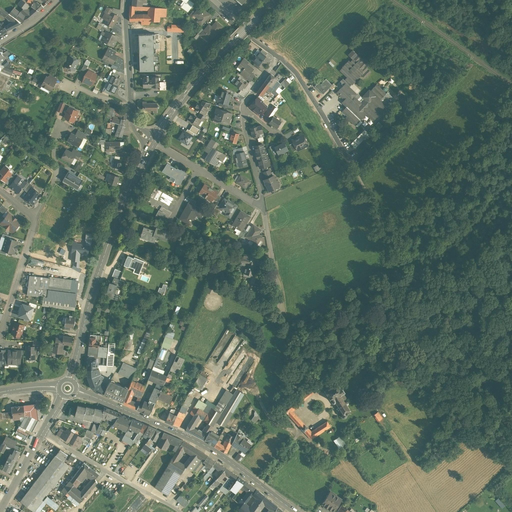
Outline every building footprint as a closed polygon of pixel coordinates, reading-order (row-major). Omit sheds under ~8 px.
[(25,13),(24,11),(26,8),(26,9),(28,7),(29,5),(26,3),(21,0),(20,0),(18,3),(24,9),(21,12),(24,15),(25,13)] [(181,0),(184,2),(181,6),(180,7),(188,12),(194,4),(188,0),(181,0)] [(35,4),(34,3),(31,6),(35,9),(39,11),(44,7),(41,4),(40,4),(37,2),(35,4)] [(15,19),(9,14),(0,7),(0,12),(0,13),(5,17),(12,23),(17,20),(15,19)] [(160,8),(149,7),(148,15),(152,16),(152,21),(158,22),(159,17),(160,8)] [(195,13),(194,13),(195,14),(193,15),(199,20),(197,21),(201,25),(209,15),(200,7),(195,13)] [(24,15),(21,12),(19,15),(14,11),(15,10),(14,8),(9,14),(15,19),(17,20),(21,24),(24,20),(26,21),(30,20),(24,15)] [(26,9),(26,8),(24,11),(25,13),(24,15),(30,20),(39,11),(35,9),(33,10),(31,12),(26,9)] [(113,9),(107,8),(104,13),(105,13),(103,18),(104,19),(107,20),(105,24),(112,28),(118,17),(113,14),(112,16),(110,15),(110,13),(111,13),(113,9)] [(143,15),(133,15),(133,11),(129,11),(129,15),(129,21),(141,21),(142,21),(143,15)] [(148,15),(143,15),(142,21),(141,21),(141,24),(149,24),(149,21),(152,21),(152,16),(148,15)] [(12,23),(9,25),(11,29),(21,24),(17,20),(12,23)] [(203,31),(200,35),(203,38),(204,37),(208,40),(213,35),(214,36),(222,27),(216,22),(211,28),(208,25),(203,31)] [(107,33),(106,32),(105,33),(101,41),(113,47),(118,38),(107,33)] [(154,40),(154,34),(138,35),(138,37),(138,48),(139,48),(139,53),(156,53),(156,40),(154,40)] [(107,51),(102,59),(112,65),(116,56),(114,55),(107,51)] [(265,56),(260,52),(256,57),(265,63),(268,59),(265,56)] [(156,53),(139,53),(139,59),(138,59),(138,70),(139,70),(139,72),(155,72),(155,66),(156,66),(156,53)] [(343,85),(336,93),(350,106),(348,108),(346,107),(342,111),(347,116),(345,118),(350,123),(351,122),(355,126),(360,121),(360,120),(362,117),(362,116),(365,113),(367,115),(367,116),(372,121),(377,117),(377,118),(387,108),(380,101),(386,94),(376,85),(370,91),(369,90),(362,97),(364,100),(361,104),(354,97),(356,94),(348,87),(351,84),(353,84),(357,80),(356,80),(361,75),(365,78),(370,73),(365,69),(368,66),(357,55),(350,63),(348,61),(342,68),(339,71),(347,78),(341,83),(343,85)] [(79,61),(70,56),(64,67),(74,71),(79,61)] [(265,63),(256,57),(253,62),(255,63),(260,67),(261,68),(265,63)] [(247,66),(242,62),(238,66),(243,70),(240,74),(250,82),(254,76),(250,73),(253,70),(247,66)] [(4,68),(0,70),(0,71),(11,76),(12,73),(13,71),(4,68)] [(94,74),(89,71),(85,76),(83,82),(88,83),(87,84),(90,85),(94,81),(95,79),(93,78),(94,74)] [(0,91),(2,93),(6,85),(9,87),(12,82),(9,81),(10,78),(0,73),(0,91)] [(113,73),(108,82),(109,83),(117,87),(120,80),(118,79),(113,76),(114,73),(113,73)] [(275,78),(270,74),(264,83),(269,86),(271,88),(277,80),(275,78)] [(287,79),(290,83),(295,78),(292,74),(287,79)] [(48,78),(46,77),(41,86),(51,91),(56,82),(55,82),(48,78)] [(158,78),(142,79),(143,89),(152,88),(152,86),(159,86),(158,78)] [(248,84),(241,78),(239,81),(245,85),(245,86),(246,87),(248,84)] [(285,79),(280,84),(282,86),(285,89),(289,84),(285,79)] [(325,79),(320,85),(319,84),(316,88),(323,95),(329,89),(332,86),(331,85),(325,79)] [(239,81),(237,80),(234,85),(241,90),(245,86),(245,85),(239,81)] [(117,87),(109,83),(104,92),(105,93),(106,90),(112,93),(114,94),(117,87)] [(269,86),(264,83),(256,93),(261,96),(269,86)] [(282,86),(276,92),(279,94),(280,93),(285,89),(282,86)] [(227,92),(222,90),(218,103),(224,105),(227,105),(230,95),(226,94),(227,92)] [(276,92),(268,102),(271,103),(279,94),(276,92)] [(331,92),(321,103),(327,109),(330,112),(326,117),(329,121),(348,152),(352,150),(333,118),(343,107),(340,103),(341,102),(331,92)] [(267,108),(261,104),(262,102),(257,98),(249,108),(260,116),(267,108)] [(156,104),(146,104),(146,103),(142,103),(142,112),(153,112),(153,114),(157,114),(157,110),(158,110),(158,109),(159,108),(158,107),(158,106),(157,106),(156,104)] [(204,106),(201,104),(200,105),(197,103),(194,109),(200,112),(204,115),(204,114),(207,109),(205,108),(203,107),(204,106)] [(77,110),(69,107),(68,110),(65,111),(67,116),(66,116),(66,118),(74,121),(75,118),(75,117),(76,117),(77,115),(76,113),(77,110)] [(271,110),(270,109),(264,117),(270,121),(273,117),(277,110),(278,110),(274,107),(271,110)] [(121,112),(109,108),(107,114),(108,114),(112,116),(115,117),(116,114),(120,116),(118,120),(125,122),(126,116),(126,114),(122,112),(121,112)] [(231,114),(216,109),(213,120),(228,125),(231,114)] [(197,118),(191,114),(187,119),(190,121),(190,122),(193,123),(197,125),(200,120),(201,120),(197,118)] [(276,119),(273,117),(270,121),(268,124),(277,129),(281,123),(276,119)] [(118,120),(113,118),(112,121),(111,122),(113,123),(117,124),(117,126),(118,126),(118,127),(119,125),(125,127),(125,122),(118,120)] [(125,127),(119,125),(118,127),(118,126),(117,126),(117,124),(113,123),(112,124),(113,124),(112,126),(118,129),(115,137),(121,137),(125,127)] [(197,135),(200,130),(192,125),(189,131),(194,133),(197,135)] [(261,126),(250,128),(252,137),(254,137),(255,139),(259,138),(258,136),(259,136),(259,134),(263,133),(261,126)] [(184,131),(179,140),(187,145),(192,136),(186,132),(184,131)] [(77,133),(76,133),(75,135),(72,133),(68,141),(71,143),(72,144),(73,145),(75,144),(78,146),(83,137),(77,133)] [(238,135),(231,133),(231,134),(229,139),(229,142),(236,144),(238,135)] [(6,134),(0,140),(6,145),(11,138),(6,134)] [(299,140),(296,142),(296,141),(293,142),(293,143),(297,151),(303,148),(301,146),(306,144),(303,136),(298,138),(299,140)] [(225,156),(212,148),(215,142),(211,140),(207,147),(210,149),(209,152),(210,153),(206,160),(214,166),(218,159),(222,161),(225,156)] [(113,142),(105,142),(105,145),(105,152),(113,152),(113,148),(113,142)] [(361,144),(359,142),(353,148),(355,150),(361,144)] [(284,143),(275,148),(278,155),(279,155),(278,154),(284,151),(285,152),(288,150),(288,151),(284,143)] [(293,143),(289,146),(293,153),(297,151),(293,143)] [(265,156),(262,144),(254,146),(256,155),(257,159),(257,158),(260,168),(268,166),(266,161),(267,160),(266,156),(265,156)] [(274,157),(278,155),(275,148),(274,146),(270,148),(274,157)] [(81,153),(73,149),(71,153),(75,155),(79,157),(81,153)] [(71,153),(66,150),(62,158),(70,163),(75,155),(71,153)] [(237,154),(236,154),(239,163),(238,163),(239,168),(246,166),(244,159),(245,159),(244,152),(243,152),(237,154)] [(114,160),(114,163),(113,168),(115,168),(115,170),(118,170),(119,169),(121,169),(122,161),(114,160)] [(177,170),(167,164),(162,172),(171,177),(169,180),(173,183),(174,183),(174,182),(179,185),(186,173),(181,170),(179,173),(177,171),(177,170)] [(5,165),(0,172),(0,173),(2,175),(0,178),(5,183),(8,178),(12,173),(9,170),(10,169),(5,165)] [(269,170),(263,173),(266,180),(272,177),(269,170)] [(77,188),(82,179),(78,177),(69,171),(62,182),(68,185),(69,183),(77,188)] [(119,177),(111,175),(110,177),(108,182),(111,183),(110,184),(116,186),(119,177)] [(18,176),(10,186),(11,187),(11,189),(12,189),(13,189),(14,190),(15,189),(19,192),(22,188),(26,183),(18,176)] [(249,181),(240,176),(239,177),(236,182),(240,185),(240,184),(242,186),(245,188),(249,181)] [(266,180),(264,181),(265,181),(266,183),(265,184),(265,185),(265,186),(266,186),(269,192),(273,190),(273,191),(280,188),(277,181),(276,181),(273,176),(272,177),(266,180)] [(30,183),(24,190),(28,193),(32,189),(33,189),(34,187),(30,183)] [(213,190),(204,184),(199,192),(206,196),(204,198),(205,199),(211,202),(213,200),(216,195),(218,192),(214,189),(213,190)] [(28,193),(26,197),(26,199),(32,204),(34,204),(37,201),(37,200),(40,195),(33,189),(32,189),(28,193)] [(162,193),(158,191),(154,199),(157,202),(162,193)] [(173,199),(162,193),(157,202),(156,204),(167,210),(173,199)] [(196,202),(191,199),(187,204),(188,205),(188,204),(193,207),(196,202)] [(230,203),(224,199),(219,207),(220,208),(227,212),(225,215),(230,218),(237,206),(231,203),(230,203)] [(188,205),(183,214),(182,214),(179,219),(189,225),(195,214),(200,218),(203,212),(193,207),(188,204),(188,205)] [(8,210),(2,205),(0,207),(0,211),(4,215),(8,210)] [(216,205),(211,214),(214,217),(220,208),(219,207),(216,205)] [(165,214),(159,211),(155,218),(161,221),(165,214)] [(250,217),(241,211),(233,224),(236,226),(235,228),(241,231),(243,229),(250,217)] [(20,222),(9,213),(1,222),(5,225),(4,226),(5,228),(7,230),(9,230),(10,229),(13,231),(20,222)] [(147,216),(141,213),(139,220),(145,222),(147,216)] [(261,230),(253,225),(248,232),(246,237),(251,240),(252,239),(254,241),(253,242),(257,245),(262,237),(260,236),(258,235),(261,230)] [(155,231),(144,227),(142,233),(141,233),(140,235),(141,235),(140,238),(144,239),(145,238),(155,241),(156,236),(166,239),(168,232),(156,228),(155,231)] [(10,239),(6,238),(5,238),(4,244),(17,248),(18,245),(17,245),(18,242),(10,239)] [(86,245),(76,244),(77,242),(73,242),(72,252),(72,253),(71,260),(75,261),(77,261),(78,252),(83,252),(83,254),(88,254),(89,250),(88,250),(89,248),(91,248),(92,242),(86,241),(86,245)] [(17,248),(4,244),(2,250),(6,251),(14,254),(15,251),(16,251),(17,248)] [(258,257),(247,255),(247,257),(243,256),(243,254),(242,254),(240,265),(241,264),(247,265),(245,274),(243,274),(254,276),(258,257)] [(134,257),(133,259),(128,256),(124,267),(134,270),(133,272),(140,275),(145,262),(134,257)] [(121,272),(115,269),(112,277),(118,279),(121,272)] [(50,278),(30,276),(27,295),(44,297),(47,298),(48,290),(50,278)] [(71,281),(50,278),(48,290),(68,293),(69,289),(71,281)] [(125,282),(118,279),(116,284),(117,285),(123,288),(124,286),(125,282)] [(79,282),(71,281),(69,289),(68,293),(77,294),(79,282)] [(109,283),(107,291),(104,291),(103,296),(112,299),(113,293),(115,293),(117,285),(116,284),(109,283)] [(166,295),(168,285),(163,284),(162,288),(159,287),(158,292),(162,293),(161,295),(166,295)] [(263,286),(251,284),(250,290),(252,291),(252,292),(252,291),(256,291),(256,293),(261,294),(262,290),(263,286)] [(68,293),(48,290),(47,298),(60,299),(76,301),(77,294),(68,293)] [(47,298),(44,297),(43,305),(59,307),(60,299),(47,298)] [(76,301),(60,299),(59,307),(75,309),(76,301)] [(29,319),(33,307),(28,306),(23,304),(21,308),(19,307),(18,312),(20,312),(19,316),(24,318),(29,319)] [(75,319),(66,318),(63,318),(63,321),(65,321),(65,326),(74,327),(75,319)] [(18,324),(15,323),(11,334),(18,336),(19,333),(21,334),(24,326),(18,324)] [(137,353),(142,355),(151,333),(146,331),(137,353)] [(161,347),(170,349),(175,333),(166,331),(161,347)] [(96,335),(90,335),(90,337),(89,346),(99,347),(99,342),(95,342),(96,335)] [(72,337),(63,336),(63,338),(59,338),(59,339),(63,340),(62,344),(63,344),(71,346),(72,337)] [(62,344),(56,343),(56,348),(53,348),(53,351),(53,352),(54,353),(64,354),(65,350),(62,349),(63,344),(62,344)] [(33,347),(27,347),(26,358),(35,358),(35,347),(33,347)] [(106,348),(99,347),(98,353),(98,356),(103,357),(107,357),(107,353),(108,348),(106,348)] [(20,351),(8,351),(8,357),(8,364),(20,365),(20,357),(20,351)] [(177,355),(170,370),(173,372),(178,374),(184,359),(177,355)] [(93,356),(87,356),(87,358),(87,370),(95,369),(96,359),(93,358),(93,356)] [(149,369),(151,370),(153,367),(155,361),(151,359),(147,368),(149,369)] [(136,368),(123,363),(121,368),(118,374),(132,379),(136,369),(136,368)] [(165,371),(153,367),(151,370),(163,375),(165,371)] [(95,369),(87,370),(87,378),(91,387),(93,390),(100,376),(99,369),(95,369)] [(163,375),(151,370),(148,378),(163,385),(167,377),(163,375)] [(163,385),(163,386),(166,387),(173,372),(170,370),(167,377),(163,385)] [(200,374),(194,385),(197,387),(196,390),(198,391),(200,389),(201,389),(207,378),(200,374)] [(106,388),(99,384),(102,380),(102,377),(100,376),(93,390),(103,395),(104,393),(106,388)] [(136,382),(131,380),(128,389),(128,390),(133,392),(136,393),(140,384),(136,382)] [(297,396),(302,403),(323,386),(317,380),(297,396)] [(128,389),(110,381),(109,383),(106,388),(104,393),(120,400),(123,401),(128,390),(128,389)] [(337,383),(325,390),(325,392),(327,395),(328,396),(331,401),(331,400),(333,403),(335,402),(343,414),(342,414),(342,415),(342,416),(342,417),(342,418),(343,418),(344,418),(345,418),(346,418),(346,417),(347,416),(346,415),(346,414),(350,411),(346,406),(347,405),(348,405),(348,404),(348,403),(348,402),(347,402),(346,401),(346,402),(345,402),(345,403),(342,399),(345,398),(344,396),(345,396),(343,393),(344,392),(341,388),(340,388),(337,383)] [(140,384),(136,393),(141,396),(145,386),(140,384)] [(175,391),(170,389),(167,394),(164,400),(165,401),(170,403),(174,393),(175,391)] [(221,414),(215,422),(225,427),(225,426),(227,423),(244,394),(236,389),(233,394),(226,404),(221,414)] [(161,390),(158,397),(164,400),(167,394),(161,390)] [(226,390),(220,400),(226,404),(233,394),(226,390)] [(132,394),(127,392),(122,403),(127,405),(129,401),(132,394)] [(170,403),(169,403),(173,405),(178,394),(174,393),(170,403)] [(192,399),(187,396),(182,406),(188,408),(192,399)] [(302,403),(297,396),(286,405),(292,411),(302,403)] [(148,402),(145,401),(143,406),(138,404),(136,409),(149,415),(151,411),(151,410),(155,402),(149,400),(148,402)] [(205,404),(199,400),(195,406),(198,409),(203,411),(207,405),(205,404)] [(226,404),(220,400),(216,407),(214,409),(221,414),(226,404)] [(216,407),(207,401),(205,404),(207,405),(211,408),(214,409),(216,407)] [(36,404),(23,406),(24,416),(25,418),(20,426),(31,432),(38,420),(36,404)] [(103,410),(94,408),(94,409),(86,407),(85,408),(77,405),(74,416),(83,419),(83,418),(91,420),(92,419),(100,421),(101,418),(103,410)] [(211,408),(207,405),(203,411),(207,414),(211,408)] [(292,411),(286,405),(282,408),(301,429),(305,426),(292,411)] [(23,406),(11,407),(12,417),(13,417),(13,420),(20,419),(20,416),(24,416),(23,406)] [(188,408),(182,406),(179,411),(185,414),(188,408)] [(195,406),(190,414),(194,416),(198,409),(195,406)] [(119,414),(104,407),(103,410),(101,418),(105,420),(106,416),(111,418),(112,418),(113,417),(116,418),(119,414),(120,414),(119,414)] [(207,414),(204,420),(208,423),(213,426),(215,422),(221,414),(214,409),(211,408),(207,414)] [(179,411),(174,409),(171,414),(170,417),(175,419),(179,411)] [(194,416),(189,424),(193,427),(192,429),(196,431),(197,431),(198,429),(203,432),(205,428),(208,423),(204,420),(207,414),(203,411),(198,409),(194,416)] [(185,414),(179,411),(175,419),(172,425),(178,427),(185,414)] [(378,412),(373,415),(378,422),(382,419),(378,412)] [(256,413),(251,419),(255,423),(260,416),(256,413)] [(123,416),(119,414),(116,418),(113,423),(112,424),(127,430),(128,428),(132,420),(125,417),(126,416),(123,415),(123,416)] [(170,417),(168,416),(165,422),(172,425),(175,419),(170,417)] [(143,424),(132,419),(132,420),(128,428),(133,430),(138,432),(139,431),(143,424)] [(327,422),(311,432),(315,437),(318,435),(319,434),(330,427),(327,422)] [(208,423),(205,428),(209,431),(210,430),(213,426),(208,423)] [(99,426),(94,424),(91,431),(94,432),(96,433),(97,431),(99,426)] [(139,431),(143,433),(144,433),(148,426),(143,424),(139,431)] [(193,427),(189,424),(185,430),(189,432),(192,428),(192,429),(193,427)] [(104,426),(101,433),(97,431),(96,433),(103,436),(109,428),(105,427),(104,426)] [(144,433),(143,435),(150,438),(152,436),(156,429),(148,426),(144,433)] [(205,428),(203,432),(198,429),(197,431),(196,431),(194,434),(204,440),(207,436),(206,436),(209,431),(205,428)] [(308,428),(304,432),(311,439),(315,437),(311,432),(308,428)] [(156,429),(152,436),(150,438),(147,442),(149,443),(150,444),(153,440),(155,441),(160,431),(156,429)] [(74,433),(68,430),(66,432),(63,438),(69,442),(74,433)] [(91,431),(87,430),(84,437),(90,439),(94,432),(91,431)] [(138,432),(133,430),(132,432),(127,430),(124,435),(133,440),(138,432)] [(209,431),(206,436),(207,436),(204,440),(208,442),(207,443),(210,444),(214,446),(218,440),(220,436),(210,430),(209,431)] [(183,441),(164,432),(157,445),(166,450),(170,442),(176,445),(173,450),(176,451),(177,452),(183,441)] [(74,433),(69,442),(76,446),(80,439),(81,437),(74,433)] [(238,435),(237,434),(232,444),(235,446),(234,446),(237,447),(237,446),(243,439),(244,438),(241,436),(241,434),(238,435)] [(133,440),(124,435),(122,440),(131,444),(133,441),(133,440)] [(234,438),(228,435),(225,440),(231,443),(234,438)] [(14,450),(12,455),(10,454),(9,457),(15,460),(20,451),(17,450),(18,448),(15,446),(17,442),(6,437),(0,448),(0,451),(3,453),(6,447),(7,448),(8,448),(10,448),(14,450)] [(345,444),(340,437),(334,440),(339,448),(345,444)] [(243,439),(237,446),(238,445),(241,448),(240,448),(245,452),(250,446),(246,442),(247,442),(246,442),(243,439)] [(231,443),(225,440),(223,445),(220,450),(221,451),(226,453),(231,443)] [(190,445),(183,441),(177,452),(180,454),(183,449),(186,451),(190,445)] [(148,445),(145,444),(142,448),(149,453),(152,449),(148,445)] [(193,455),(184,466),(185,467),(192,471),(198,462),(200,460),(201,459),(197,457),(201,452),(193,447),(190,453),(193,455)] [(60,449),(55,455),(64,461),(68,454),(60,449)] [(177,452),(176,451),(173,457),(172,458),(176,461),(180,454),(177,452)] [(239,453),(235,458),(240,462),(244,457),(239,453)] [(66,463),(64,462),(64,461),(55,455),(20,502),(33,511),(43,500),(47,495),(70,465),(66,463)] [(9,457),(5,465),(4,465),(2,469),(9,472),(15,460),(9,457)] [(184,466),(176,461),(172,458),(168,465),(181,473),(185,467),(184,466)] [(205,463),(204,465),(208,467),(206,470),(208,471),(213,465),(215,461),(210,458),(205,463)] [(93,470),(84,463),(70,480),(74,484),(75,483),(77,485),(78,485),(81,482),(86,475),(92,480),(94,478),(95,479),(99,474),(95,472),(96,471),(94,469),(93,470)] [(168,465),(164,471),(154,487),(167,495),(181,473),(168,465)] [(219,469),(214,474),(217,477),(226,468),(222,466),(219,469)] [(217,477),(217,478),(220,481),(226,474),(228,476),(232,472),(226,468),(217,477)] [(238,477),(232,472),(228,476),(232,479),(230,482),(233,484),(236,481),(235,481),(238,477)] [(210,474),(205,480),(211,485),(212,483),(215,480),(211,477),(212,476),(210,474)] [(245,481),(238,477),(235,481),(236,481),(238,483),(236,486),(237,487),(235,489),(238,491),(239,488),(240,489),(240,488),(245,481)] [(95,479),(94,478),(92,480),(81,493),(85,497),(97,483),(95,479)] [(74,484),(70,480),(56,498),(62,503),(66,498),(67,498),(69,494),(80,502),(85,497),(81,493),(75,488),(77,485),(75,483),(74,484)] [(245,481),(240,488),(242,490),(243,490),(244,488),(248,483),(245,481)] [(216,486),(212,483),(211,485),(209,487),(216,492),(219,489),(219,488),(216,486)] [(248,491),(244,497),(248,500),(252,495),(253,494),(256,489),(248,483),(244,488),(248,491)] [(233,491),(230,488),(230,489),(227,492),(232,497),(235,493),(236,493),(233,491)] [(257,498),(252,505),(252,506),(256,508),(256,507),(264,495),(256,489),(253,494),(252,495),(257,498)] [(330,491),(322,504),(325,506),(324,506),(325,507),(326,505),(327,507),(327,508),(336,495),(330,491)] [(239,496),(235,493),(232,497),(231,498),(238,503),(241,498),(239,496)] [(59,505),(47,496),(47,495),(43,500),(56,510),(59,505)] [(180,495),(176,500),(180,503),(184,499),(180,495)] [(271,501),(264,495),(256,507),(259,509),(260,508),(264,504),(267,507),(271,501)] [(336,495),(327,508),(328,509),(329,508),(331,509),(330,510),(331,510),(334,511),(342,499),(336,495)] [(65,511),(73,503),(66,498),(62,503),(57,509),(61,511),(65,511)] [(188,502),(184,499),(180,503),(184,507),(188,502)] [(271,501),(267,507),(270,509),(274,511),(278,506),(271,501)] [(240,508),(238,510),(240,511),(247,511),(250,509),(243,503),(241,506),(240,508)]
